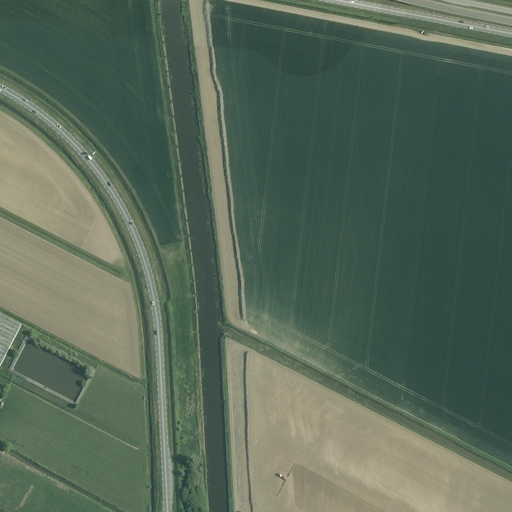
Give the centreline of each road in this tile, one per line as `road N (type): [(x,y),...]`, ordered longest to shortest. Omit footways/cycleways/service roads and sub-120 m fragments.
road 1 (track): [(235,511),(227,339),(511,485)]
road 2 (primary): [(167,511),(157,325),(133,233),(75,145),(0,88)]
road 3 (primary): [(511,34),(333,0)]
road 4 (track): [(0,381),(136,452)]
